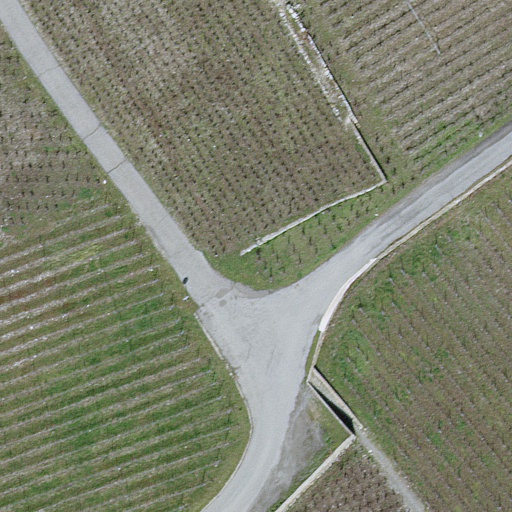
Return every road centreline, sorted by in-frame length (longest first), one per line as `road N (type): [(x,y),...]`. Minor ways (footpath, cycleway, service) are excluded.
road 1 (unclassified): [(225,511),(260,457),(293,342),(320,289),(511,141)]
road 2 (track): [(290,355),(233,320),(64,86),(16,0)]
